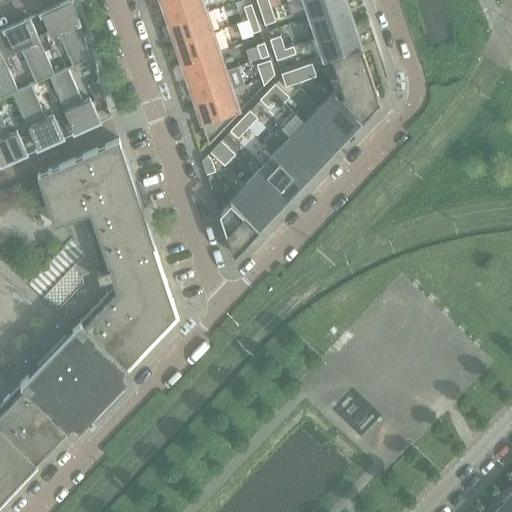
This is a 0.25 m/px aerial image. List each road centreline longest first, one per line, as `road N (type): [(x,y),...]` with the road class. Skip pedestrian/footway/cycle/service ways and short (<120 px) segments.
road 1 (residential): [(387,0),(423,100),(222,313)]
road 2 (residential): [(222,313),(29,511)]
road 3 (residential): [(222,313),(152,111)]
road 4 (residential): [(0,179),(152,111)]
road 5 (residential): [(511,417),(421,511)]
